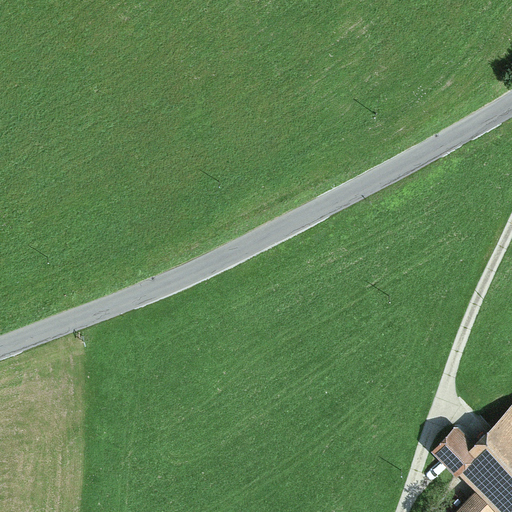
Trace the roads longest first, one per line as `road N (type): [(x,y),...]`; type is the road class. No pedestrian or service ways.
road 1 (tertiary): [(0,351),(207,264),(511,101)]
road 2 (track): [(511,225),(400,511)]
